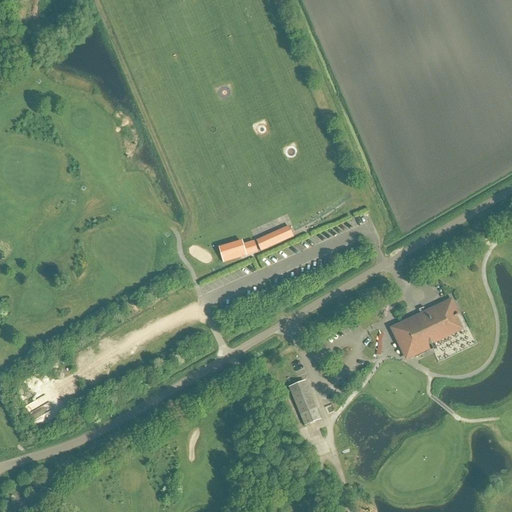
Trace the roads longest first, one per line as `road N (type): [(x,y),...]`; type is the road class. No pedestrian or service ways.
road 1 (unclassified): [(0,467),(118,421),(511,189)]
road 2 (track): [(202,302),(58,385)]
